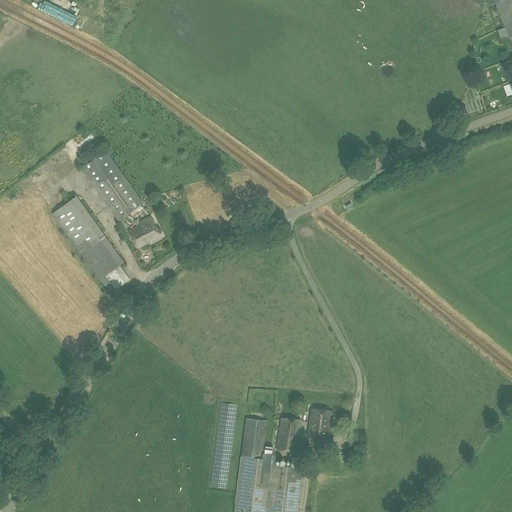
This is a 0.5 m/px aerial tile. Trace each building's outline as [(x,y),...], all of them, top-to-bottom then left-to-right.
[(511,0),(494,0),(501,18),(511,13),(511,0)] [(511,61),(502,65),(508,83),(509,83),(511,90),(511,61)] [(119,221),(143,203),(106,151),(82,169),(119,221)] [(125,263),(77,196),(53,213),(101,280),(106,276),(116,290),(131,280),(120,266),(125,263)] [(162,238),(151,216),(140,222),(141,225),(129,231),(137,248),(150,241),(151,243),(162,238)] [(331,423),(333,411),(312,409),(308,436),(328,438),(330,423),(331,423)] [(262,459),(263,455),(267,421),(247,418),(234,511),(296,511),(302,468),(293,467),(293,462),(286,462),(285,466),(274,465),(275,461),(262,459)] [(297,453),(301,420),(282,418),(277,450),(297,453)]
